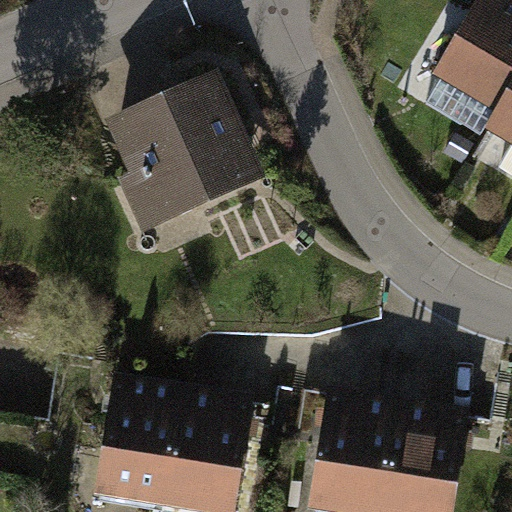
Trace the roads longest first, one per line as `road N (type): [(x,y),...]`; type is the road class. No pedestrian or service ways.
road 1 (residential): [(511,312),(446,284),(400,250),(320,127),(267,0)]
road 2 (residential): [(0,57),(132,0)]
